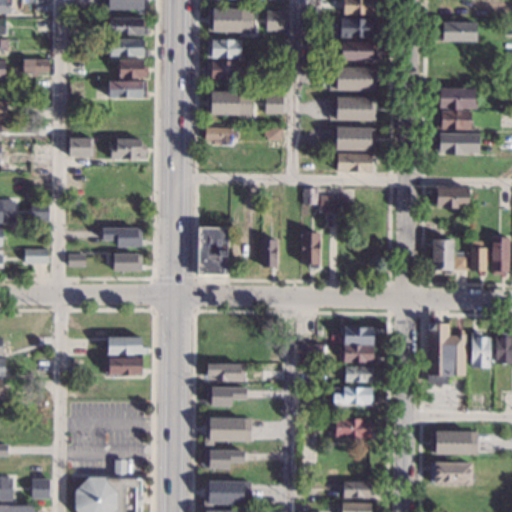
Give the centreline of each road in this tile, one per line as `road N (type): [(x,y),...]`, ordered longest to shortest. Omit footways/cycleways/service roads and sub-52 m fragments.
road 1 (residential): [(401,511),(409,0)]
road 2 (residential): [(511,301),(173,297)]
road 3 (secondary): [(174,223),(176,0)]
road 4 (residential): [(173,297),(0,296)]
road 5 (secondary): [(171,511),(173,384)]
